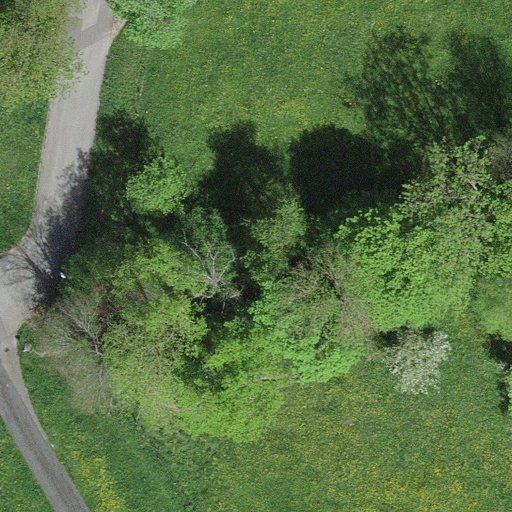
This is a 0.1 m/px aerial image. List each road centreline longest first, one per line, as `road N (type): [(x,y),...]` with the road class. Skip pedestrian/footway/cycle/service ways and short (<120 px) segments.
road 1 (residential): [(0,296),(32,277),(55,238),(88,0)]
road 2 (residential): [(0,362),(76,511)]
